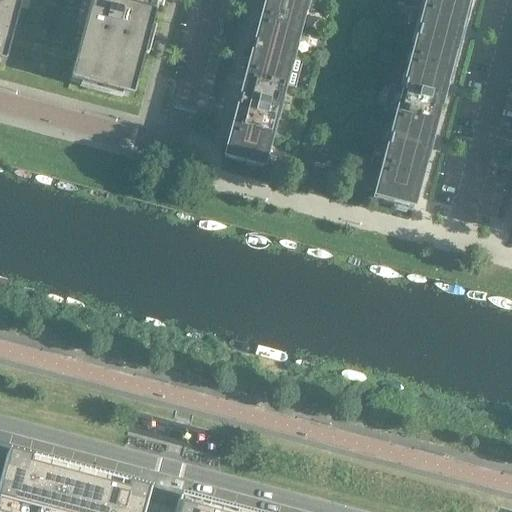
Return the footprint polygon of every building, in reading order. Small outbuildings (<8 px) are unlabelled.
[(0,0),(0,63),(4,65),(21,0),(0,0)] [(151,29),(158,0),(90,0),(69,82),(132,99),(151,29)] [(290,58),(305,4),(288,0),(265,0),(253,49),(290,58)] [(454,44),(465,0),(425,0),(417,34),(454,44)] [(440,98),(454,44),(417,34),(403,88),(440,98)] [(276,113),(290,58),(253,49),(238,103),(276,113)] [(426,152),(440,98),(403,88),(388,142),(426,152)] [(261,168),(276,113),(238,103),(224,158),(261,168)] [(411,207),(426,152),(388,142),(374,197),(411,207)] [(0,511),(142,511),(147,493),(5,456),(0,476),(0,511)] [(217,511),(176,501),(173,511),(217,511)]
